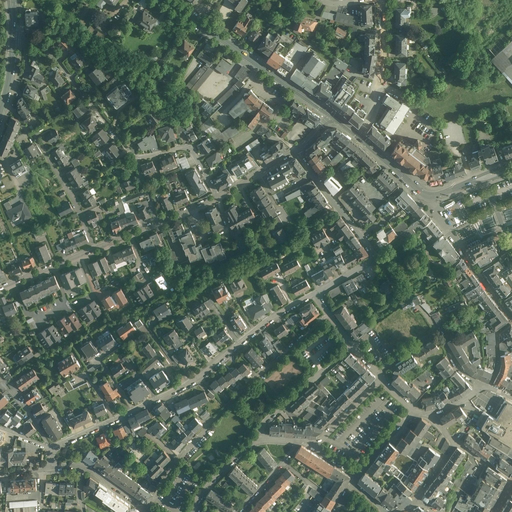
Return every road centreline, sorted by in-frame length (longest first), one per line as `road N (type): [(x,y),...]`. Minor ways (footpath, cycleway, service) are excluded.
road 1 (residential): [(54,451),(197,378),(317,294)]
road 2 (residential): [(218,195),(188,147),(130,154),(53,57),(14,40)]
road 3 (residential): [(146,506),(196,438),(330,312)]
road 4 (tertiary): [(332,116),(167,0)]
road 5 (residential): [(317,294),(374,258),(297,149)]
road 6 (residential): [(381,0),(380,84),(359,135)]
road 7 (residential): [(259,438),(267,421),(353,341)]
road 8 (tertiary): [(359,135),(426,197),(467,182)]
road 9 (residential): [(36,141),(95,249)]
